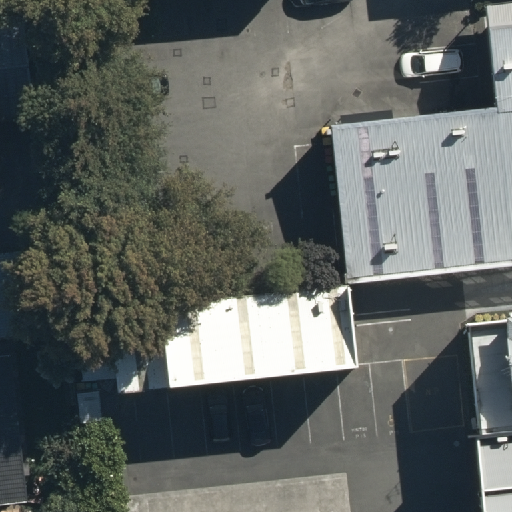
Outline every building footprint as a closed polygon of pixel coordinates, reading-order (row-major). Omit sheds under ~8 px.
[(341,255),(511,239),(511,2),(483,6),(491,99),(328,113),(341,255)] [(64,244),(0,248),(0,334),(69,330),(64,244)] [(354,363),(345,275),(104,298),(113,386),(354,363)] [(511,297),(462,302),(473,423),(511,419),(511,297)] [(0,507),(30,504),(14,358),(0,359),(0,507)]
